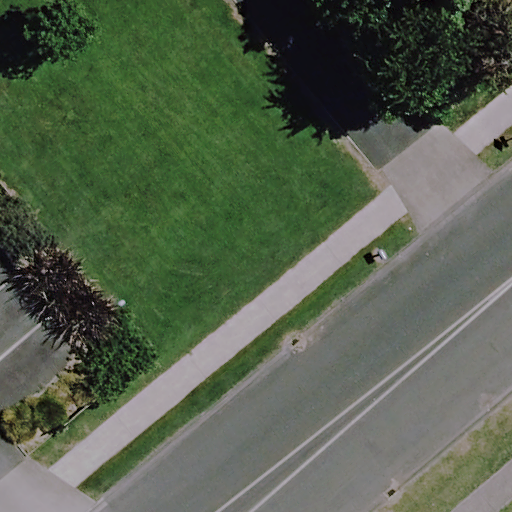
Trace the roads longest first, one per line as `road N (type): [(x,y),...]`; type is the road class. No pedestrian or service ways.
road 1 (unclassified): [(511,257),(202,511)]
road 2 (unknown): [(511,256),(268,0)]
